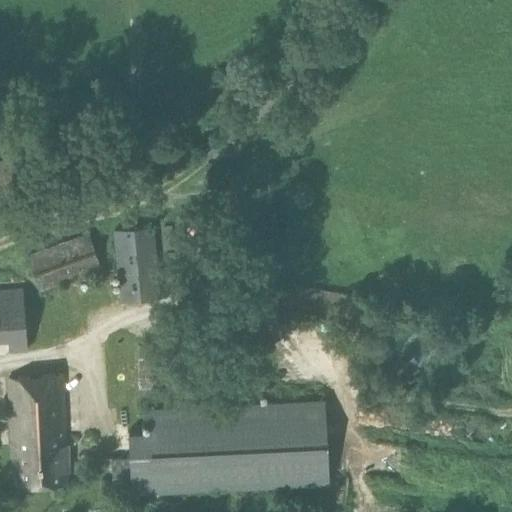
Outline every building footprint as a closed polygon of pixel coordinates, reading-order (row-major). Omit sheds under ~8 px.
[(0,210),(35,198),(13,137),(0,141),(0,210)] [(120,299),(160,296),(155,223),(115,228),(120,299)] [(39,290),(101,267),(87,233),(26,255),(39,290)] [(355,318),(358,297),(282,286),(279,308),(355,318)] [(27,344),(21,287),(0,288),(0,336),(4,336),(5,346),(27,344)] [(178,343),(138,343),(138,388),(152,388),(152,376),(178,376),(178,343)] [(14,483),(67,480),(61,376),(8,379),(14,483)] [(117,492),(329,489),(328,401),(149,404),(149,432),(127,432),(127,458),(117,458),(117,492)] [(415,419),(444,422),(446,407),(417,404),(415,419)] [(474,489),(495,485),(489,457),(469,461),(474,489)]
